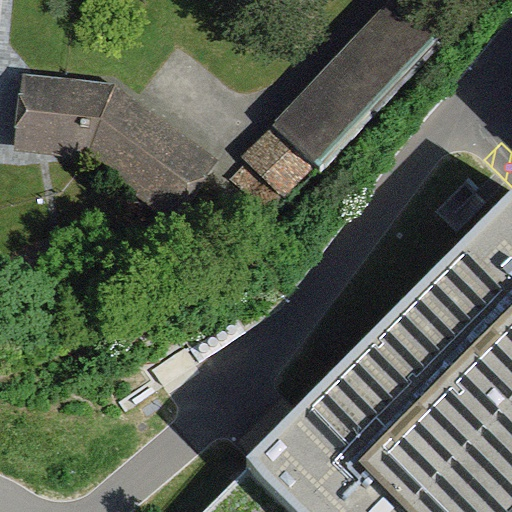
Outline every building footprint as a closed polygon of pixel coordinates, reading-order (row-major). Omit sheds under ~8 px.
[(373,116),(439,44),(410,17),(289,142),(316,168),(320,173),(373,116)] [(60,149),(66,91),(28,88),(22,146),(60,149)] [(174,215),(209,166),(117,95),(66,91),(60,149),(93,154),(174,215)] [(316,168),(289,142),(274,129),(246,158),(287,197),(316,168)] [(511,511),(511,198),(247,461),(297,511),(511,511)]
